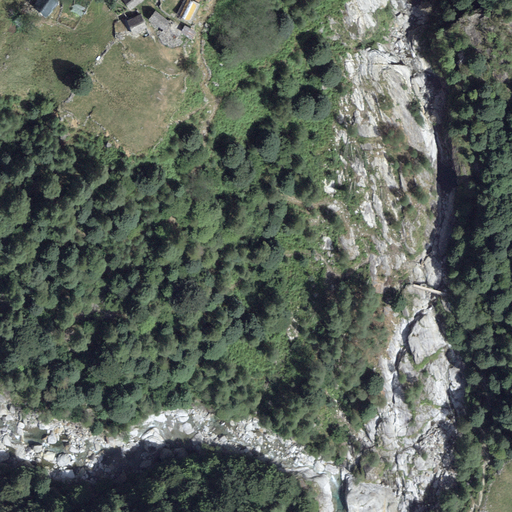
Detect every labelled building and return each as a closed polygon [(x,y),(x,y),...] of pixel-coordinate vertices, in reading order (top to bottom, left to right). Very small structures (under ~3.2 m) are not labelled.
[(40,0),(34,8),(46,18),(60,1),(58,0),(40,0)] [(143,0),(121,0),(130,11),(144,0),(143,0)] [(190,24),(200,5),(190,0),(183,0),(176,14),(190,24)] [(169,22),(155,11),(148,20),(163,30),(169,22)] [(127,21),(133,36),(147,30),(140,15),(127,21)] [(180,33),(192,40),(196,33),(185,26),(180,33)]
